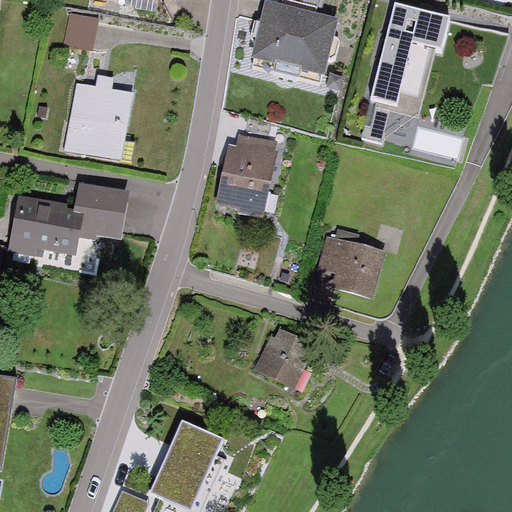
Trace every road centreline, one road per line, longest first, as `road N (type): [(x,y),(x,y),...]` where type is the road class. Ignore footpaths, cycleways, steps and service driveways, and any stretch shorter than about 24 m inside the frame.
road 1 (unclassified): [(188,195),(81,511)]
road 2 (unclassified): [(220,0),(188,195)]
road 3 (residential): [(0,161),(188,195)]
